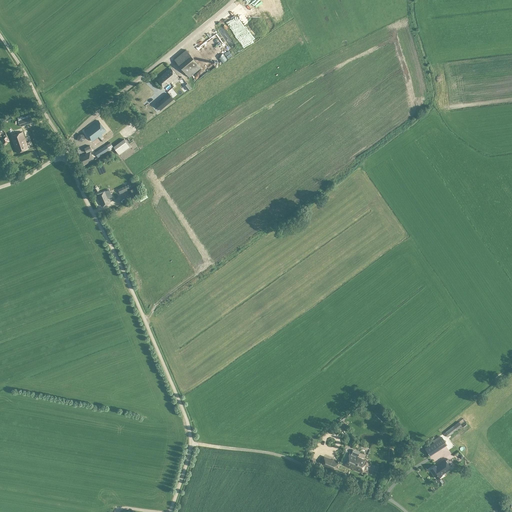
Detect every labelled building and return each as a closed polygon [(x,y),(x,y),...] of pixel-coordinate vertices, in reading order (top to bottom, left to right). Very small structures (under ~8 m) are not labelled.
[(178,63),(190,52),(184,47),(173,57),(178,63)] [(215,58),(218,62),(232,52),(229,48),(222,53),(215,58)] [(180,65),(188,75),(200,65),(192,55),(180,65)] [(204,63),(208,69),(215,64),(210,59),(204,63)] [(178,77),(170,68),(163,75),(163,76),(158,80),(164,87),(168,83),(169,84),(178,77)] [(173,84),(167,89),(173,97),(179,92),(173,84)] [(174,99),(169,94),(156,105),(160,110),(174,99)] [(31,117),(19,121),(21,126),(33,122),(31,117)] [(128,122),(118,129),(123,136),(131,131),(130,129),(134,126),(132,124),(134,122),(134,121),(136,120),(135,118),(129,123),(128,122)] [(106,131),(99,121),(85,131),(92,141),(99,136),(101,137),(103,136),(102,134),(106,131)] [(10,141),(4,129),(0,131),(0,139),(3,145),(10,141)] [(17,152),(28,149),(22,132),(11,136),(17,152)] [(130,147),(124,139),(114,147),(119,154),(130,147)] [(110,150),(114,148),(110,143),(95,153),(98,158),(101,156),(101,155),(109,149),(110,150)] [(94,160),(90,152),(85,154),(86,155),(83,157),(82,156),(77,158),(81,167),(94,160)] [(118,189),(120,194),(138,186),(135,180),(132,181),(132,183),(118,189)] [(138,186),(129,190),(132,197),(142,193),(138,186)] [(110,202),(105,191),(97,195),(102,206),(110,202)] [(447,437),(462,426),(459,422),(444,433),(447,437)] [(442,437),(425,449),(430,456),(447,444),(442,437)] [(351,454),(349,453),(344,465),(352,468),(362,472),(367,461),(362,458),(362,457),(359,455),(360,453),(353,450),(351,454)] [(334,471),(338,462),(324,456),(320,465),(334,471)] [(438,463),(445,473),(451,468),(449,466),(451,464),(447,459),(445,460),(444,459),(438,463)] [(435,466),(430,469),(437,479),(442,475),(445,473),(438,463),(435,466)]
